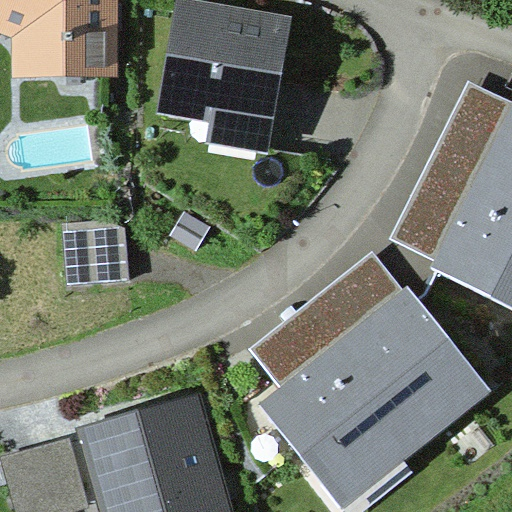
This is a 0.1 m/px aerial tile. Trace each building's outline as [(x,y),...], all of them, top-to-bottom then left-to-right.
[(0,0),(0,26),(24,42),(23,84),(128,90),(127,0),(0,0)] [(297,24),(185,4),(165,116),(218,125),(215,145),(274,155),(297,24)] [(511,115),(442,262),(511,295),(511,115)] [(111,220),(65,224),(70,286),(132,281),(127,228),(111,220)] [(407,292),(268,402),(344,499),(484,389),(407,292)] [(235,511),(203,399),(83,433),(106,511),(235,511)] [(70,438),(0,457),(0,461),(15,511),(90,511),(94,511),(70,438)]
